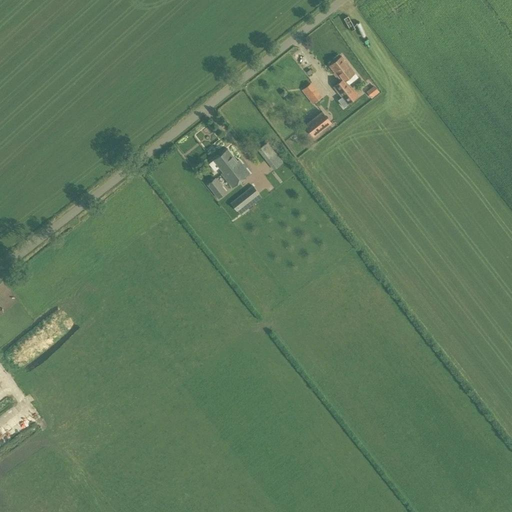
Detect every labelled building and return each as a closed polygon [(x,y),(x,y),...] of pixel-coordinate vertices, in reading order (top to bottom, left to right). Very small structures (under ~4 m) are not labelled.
[(341,56),(329,65),(341,80),(334,86),(342,97),(338,100),(344,107),(357,96),(348,85),(357,77),(341,56)] [(372,98),(380,91),(375,85),(367,91),(372,98)] [(318,91),(308,99),(312,103),(321,96),(318,91)] [(313,137),(331,123),(322,111),(304,125),(313,137)] [(275,152),(267,143),(257,150),(265,160),(275,152)] [(237,162),(227,149),(209,163),(214,170),(218,167),(222,172),(221,173),(232,187),(249,173),(239,160),(237,162)] [(275,152),(265,160),(273,170),(283,163),(275,152)] [(218,199),(226,192),(215,178),(206,185),(218,199)] [(230,203),(236,211),(259,194),(252,185),(230,203)]
